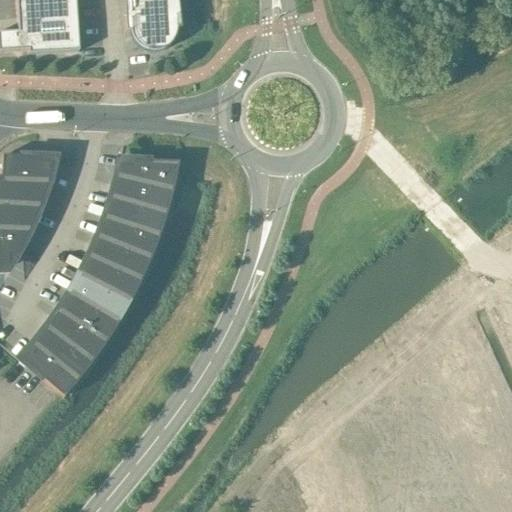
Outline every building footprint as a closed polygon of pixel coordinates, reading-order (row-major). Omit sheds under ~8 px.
[(176,31),(180,30),(179,23),(176,0),(14,0),(17,33),(0,34),(0,53),(27,52),(27,56),(78,53),(74,0),(122,0),(124,34),(128,33),(130,39),(132,43),(136,48),(139,51),(143,53),(148,54),(153,54),(159,53),(165,51),(169,47),(172,43),(175,38),(175,36),(176,31)] [(51,172),(52,165),(46,164),(46,165),(40,165),(40,158),(38,158),(38,159),(1,158),(0,182),(0,183),(47,185),(51,172)] [(114,179),(171,193),(177,164),(132,163),(132,161),(130,161),(129,168),(123,168),(123,167),(117,167),(114,179)] [(109,199),(165,216),(171,193),(114,179),(113,186),(114,187),(111,199),(109,199)] [(0,183),(0,182),(0,181),(0,206),(39,208),(47,185),(0,183)] [(103,219),(158,238),(165,216),(109,199),(107,206),(109,207),(105,219),(103,218),(103,219)] [(0,206),(0,231),(29,232),(39,208),(0,206)] [(95,239),(149,261),(158,238),(103,219),(100,226),(102,227),(97,239),(96,238),(95,239)] [(0,231),(0,267),(9,267),(8,258),(14,257),(14,258),(15,258),(20,250),(29,232),(0,231)] [(95,239),(93,245),(94,246),(89,258),(87,257),(87,258),(140,283),(149,261),(95,239)] [(78,277),(129,304),(140,283),(87,258),(84,264),(85,265),(80,277),(78,276),(78,277)] [(68,295),(117,325),(129,304),(78,277),(74,283),(76,284),(69,295),(68,294),(68,295)] [(57,312),(105,345),(117,325),(68,295),(64,301),(65,302),(58,313),(57,312)] [(57,312),(52,318),(54,319),(46,330),(45,329),(44,329),(91,364),(105,345),(57,312)] [(44,329),(40,335),(41,336),(33,346),(32,345),(32,346),(76,383),(91,364),(44,329)] [(32,346),(23,355),(27,358),(22,364),(62,399),(76,383),(32,346)]
